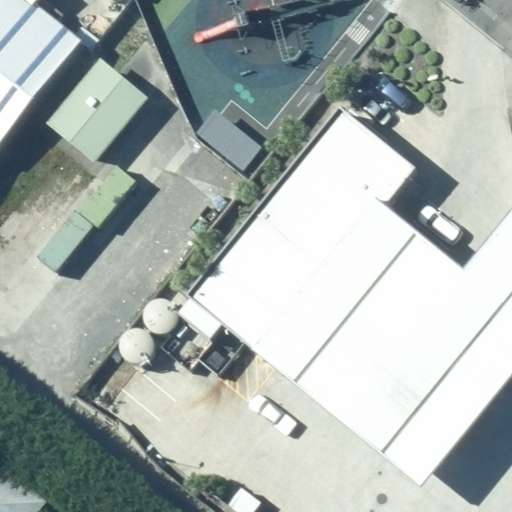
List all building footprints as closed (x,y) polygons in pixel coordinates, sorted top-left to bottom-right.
[(0,0),(0,140),(81,40),(35,3),(36,0),(0,0)] [(378,0),(253,0),(278,21),(267,34),(281,47),(293,34),(329,66),(384,5),(378,0)] [(511,342),(511,146),(385,46),(193,285),(416,458),(511,342)] [(94,163),(148,97),(99,57),(45,123),(94,163)] [(214,110),(196,133),(199,136),(244,171),(262,148),(220,115),(214,110)] [(0,511),(45,511),(49,509),(0,466),(0,511)]
